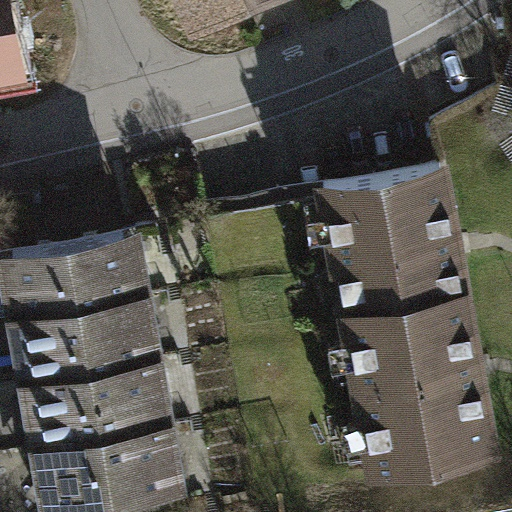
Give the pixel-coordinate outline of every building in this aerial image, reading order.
[(11,0),(0,0),(0,66),(24,62),(11,0)] [(186,0),(196,22),(249,1),(248,0),(186,0)] [(325,178),(349,312),(465,291),(457,246),(441,157),(325,178)] [(153,235),(2,262),(14,327),(165,301),(153,235)] [(479,368),(465,291),(349,312),(378,474),(494,454),(479,368)] [(165,301),(14,327),(25,393),(176,366),(165,301)] [(176,366),(25,393),(37,458),(188,431),(176,366)] [(188,431),(37,458),(46,511),(114,511),(200,497),(188,431)]
